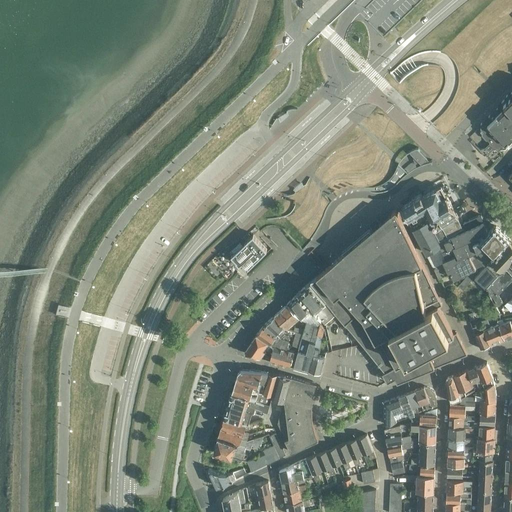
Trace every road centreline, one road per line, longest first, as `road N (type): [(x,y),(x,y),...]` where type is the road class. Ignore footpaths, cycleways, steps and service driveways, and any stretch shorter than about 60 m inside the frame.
road 1 (residential): [(222,358),(312,267),(287,246),(188,350)]
road 2 (secondary): [(356,81),(218,212),(182,266)]
road 3 (secondary): [(182,266),(365,89)]
road 4 (secondary): [(182,266),(129,387),(119,492)]
road 5 (residential): [(119,492),(145,491),(154,481),(188,350)]
road 6 (residential): [(494,351),(504,377),(496,511)]
road 7 (residential): [(475,358),(402,214)]
road 8 (residential): [(212,497),(200,474),(222,358)]
road 9 (residential): [(433,374),(442,396),(439,511)]
